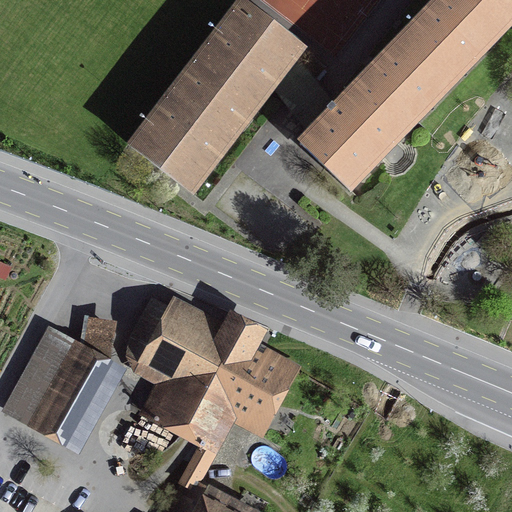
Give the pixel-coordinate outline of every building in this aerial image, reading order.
[(251,0),(240,0),(129,142),(196,194),(277,88),(299,61),(310,46),(251,0)] [(511,0),(434,0),(333,104),(306,131),(300,138),(356,191),(511,31),(511,0)] [(333,104),(299,61),(277,88),(306,131),(333,104)] [(218,330),(152,296),(122,352),(169,377),(147,419),(196,445),(177,482),(192,490),(198,481),(223,432),(209,425),(221,403),(264,425),(293,370),(255,350),(263,335),(226,316),(218,330)] [(129,366),(52,323),(2,411),(80,454),(129,366)] [(248,511),(206,485),(198,481),(192,490),(178,511),(248,511)]
